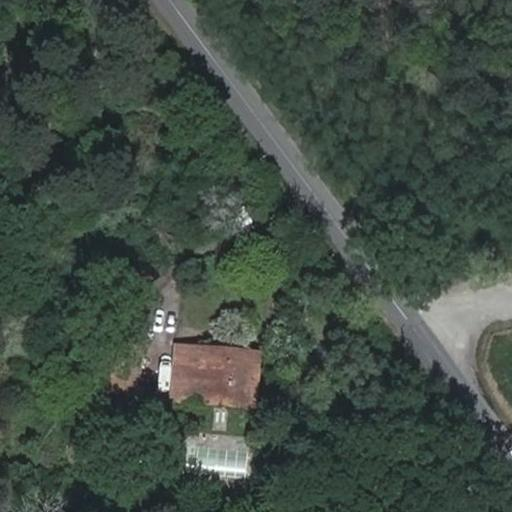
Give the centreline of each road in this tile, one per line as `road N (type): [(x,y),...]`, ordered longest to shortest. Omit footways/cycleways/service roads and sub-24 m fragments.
road 1 (tertiary): [(511,451),(178,0)]
road 2 (track): [(319,190),(292,213),(194,261),(173,294),(165,334)]
